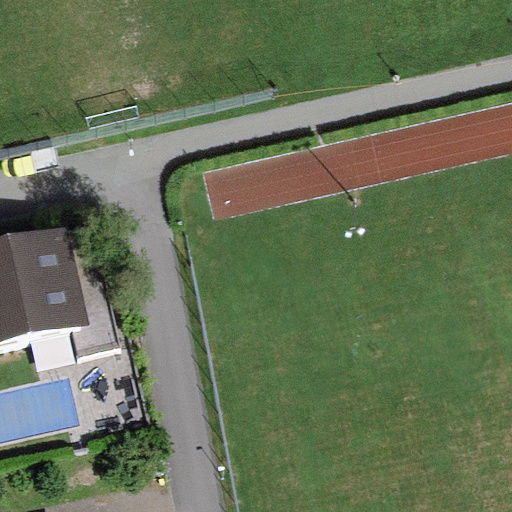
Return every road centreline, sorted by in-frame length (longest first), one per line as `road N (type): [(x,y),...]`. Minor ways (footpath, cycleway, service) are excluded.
road 1 (residential): [(126,163),(511,69)]
road 2 (residential): [(200,511),(126,163)]
road 3 (residential): [(0,192),(126,163)]
